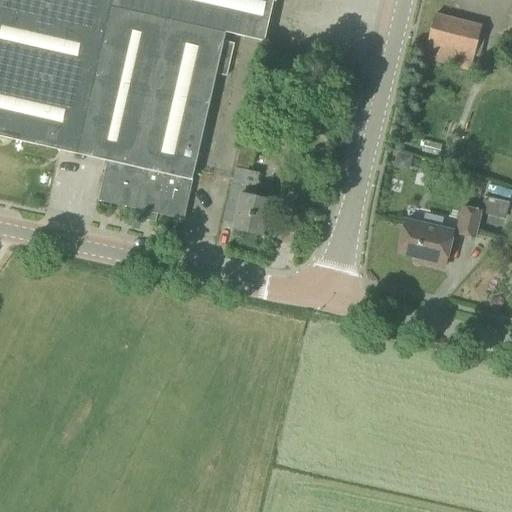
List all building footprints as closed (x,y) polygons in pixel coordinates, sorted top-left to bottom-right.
[(193,180),(217,74),(227,77),(234,44),(224,42),(226,33),(265,42),(274,0),(0,0),(0,136),(108,161),(99,201),(184,220),(193,180)] [(470,70),(482,28),(435,15),(424,58),(470,70)] [(254,197),(259,173),(247,170),(249,162),(252,163),(256,147),(242,144),(227,207),(238,210),(233,229),(263,236),(271,201),(254,197)] [(409,170),(413,155),(397,151),(394,167),(409,170)] [(506,220),(510,200),(488,195),(484,215),(506,220)] [(474,238),(479,209),(462,206),(457,235),(474,238)] [(444,268),(453,232),(406,221),(399,253),(421,258),(422,257),(428,258),(427,264),(444,268)] [(293,242),(297,226),(277,222),(273,238),(293,242)]
